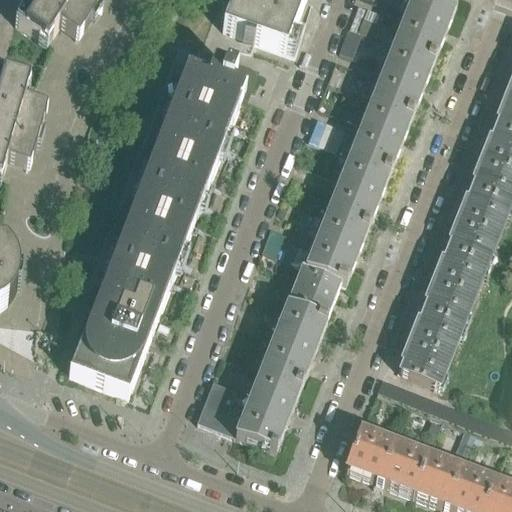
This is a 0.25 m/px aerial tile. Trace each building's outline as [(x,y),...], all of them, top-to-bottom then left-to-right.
[(0,331),(57,337),(64,265),(65,253),(66,246),(69,220),(74,191),(78,178),(81,164),(90,137),(100,110),(112,84),(125,59),(140,35),(141,34),(143,30),(144,30),(156,12),(166,0),(91,0),(78,18),(76,21),(70,16),(58,34),(48,50),(47,51),(53,54),(45,71),(43,75),(36,92),(30,90),(30,91),(24,109),(24,110),(35,113),(20,151),(13,149),(6,170),(1,188),(1,189),(7,190),(3,216),(3,220),(0,242),(0,261),(4,262),(0,284),(0,331)] [(33,0),(14,31),(47,51),(48,50),(58,34),(70,16),(76,21),(78,18),(91,0),(33,0)] [(298,26),(307,0),(236,0),(222,36),(294,64),(305,28),(298,26)] [(433,68),(455,12),(425,0),(414,0),(394,52),(433,68)] [(363,22),(357,37),(372,43),(378,28),(363,22)] [(347,38),(343,48),(356,54),(361,42),(347,37),(347,38)] [(411,124),(433,68),(394,52),(371,108),(411,124)] [(240,72),(212,61),(207,59),(201,75),(199,79),(186,74),(185,77),(186,77),(174,108),(169,106),(168,106),(164,118),(169,120),(145,185),(140,183),(139,182),(135,195),(136,195),(140,197),(116,261),(111,259),(110,259),(105,271),(106,271),(111,273),(99,304),(98,304),(69,382),(128,405),(245,97),(232,92),(240,72)] [(30,90),(0,80),(0,188),(1,189),(1,188),(6,170),(13,149),(20,151),(35,113),(24,110),(24,109),(30,91),(30,90)] [(511,145),(511,89),(493,138),(511,145)] [(347,100),(345,107),(359,112),(362,106),(347,100)] [(389,181),(411,124),(371,108),(349,165),(389,181)] [(510,213),(511,207),(511,145),(493,138),(469,197),(510,213)] [(326,157),(324,163),(331,166),(333,160),(326,157)] [(367,236),(389,181),(349,165),(327,220),(367,236)] [(485,275),(510,213),(469,197),(445,258),(485,275)] [(345,292),(367,236),(327,220),(304,276),(304,277),(341,292),(342,291),(345,292)] [(263,255),(262,258),(275,263),(283,241),(270,236),(270,238),(269,240),(263,255)] [(462,335),(485,275),(445,258),(421,319),(462,335)] [(304,277),(304,276),(302,275),(287,312),(326,328),(329,322),(328,321),(338,295),(340,296),(341,292),(304,277)] [(300,394),(326,328),(287,312),(261,379),(300,394)] [(438,395),(462,335),(421,319),(397,379),(438,395)] [(275,459),(300,394),(261,379),(242,427),(226,421),(235,398),(212,389),(196,430),(275,459)] [(413,405),(415,400),(382,387),(377,397),(411,411),(413,405)] [(444,424),(448,413),(415,400),(413,405),(411,411),(444,424)] [(476,436),(481,426),(448,413),(444,424),(476,436)] [(511,444),(511,437),(481,426),(476,436),(510,450),(511,444)] [(426,440),(435,444),(439,432),(431,429),(426,440)] [(464,438),(455,458),(466,463),(471,452),(475,443),(464,438)] [(428,466),(361,440),(360,440),(345,479),(413,505),(428,466)] [(475,443),(471,452),(479,456),(483,446),(475,443)] [(430,511),(485,511),(494,491),(428,466),(413,505),(430,511)] [(511,511),(511,498),(494,491),(485,511),(511,511)]
